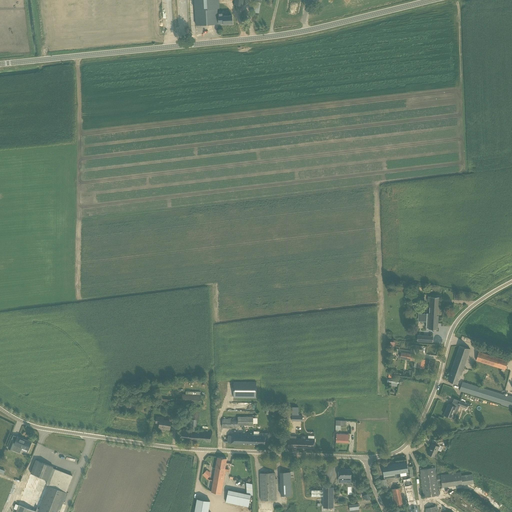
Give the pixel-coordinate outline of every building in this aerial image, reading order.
[(194,0),(195,20),(196,25),(218,24),(218,23),(223,23),(223,24),(232,23),(232,18),(232,14),(223,15),(223,12),(218,12),(218,16),(216,16),(216,12),(215,0),(194,0)] [(428,297),(428,301),(430,302),(428,329),(432,329),(437,329),(439,297),(434,297),(428,297)] [(460,346),(448,381),(453,383),(457,384),(457,383),(459,379),(460,375),(461,376),(470,349),(465,348),(460,346)] [(478,362),(505,370),(508,362),(478,352),(475,361),(475,363),(478,363),(478,362)] [(419,368),(424,368),(425,360),(417,358),(417,359),(414,358),(415,355),(401,353),(400,358),(416,361),(415,363),(414,367),(419,368)] [(389,378),(388,382),(391,383),(391,386),(396,387),(396,384),(399,384),(400,380),(389,378)] [(233,398),(256,398),(256,382),(234,382),(233,398)] [(501,404),(511,407),(511,396),(504,394),(504,395),(462,382),(460,391),(501,404)] [(159,398),(158,402),(200,405),(200,404),(200,399),(201,395),(200,395),(201,392),(191,391),(191,392),(189,392),(186,392),(186,394),(182,394),(182,396),(178,395),(177,398),(177,399),(176,399),(159,398)] [(444,415),(454,419),(459,408),(456,407),(457,404),(452,402),(451,405),(449,404),(444,415)] [(179,434),(178,439),(199,442),(199,441),(202,441),(202,442),(211,443),(212,432),(207,432),(196,431),(197,420),(200,420),(200,408),(192,408),(191,420),(191,423),(190,431),(179,430),(179,434)] [(159,428),(163,429),(163,428),(169,429),(170,424),(171,421),(163,420),(163,418),(157,416),(156,418),(156,423),(159,423),(159,428)] [(222,428),(238,428),(238,425),(253,425),(253,417),(237,417),(238,420),(236,420),(236,419),(222,419),(222,428)] [(336,420),(336,429),(340,429),(340,425),(345,425),(345,421),(336,420)] [(231,443),(265,445),(265,438),(269,438),(270,434),(254,433),(254,435),(231,434),(231,436),(228,436),(228,443),(231,443)] [(336,442),(348,443),(349,435),(336,434),(336,442)] [(10,444),(8,448),(16,451),(17,448),(21,450),(22,447),(28,450),(29,447),(31,442),(20,438),(13,435),(12,439),(10,444)] [(286,442),(286,447),(314,448),(315,443),(315,439),(314,439),(308,439),(305,439),(305,436),(301,436),(301,438),(297,438),(297,436),(290,436),(290,439),(286,439),(286,442)] [(432,456),(435,457),(438,450),(441,452),(443,447),(440,445),(440,444),(446,443),(445,438),(437,440),(437,444),(437,445),(432,443),(427,454),(432,456)] [(212,493),(221,494),(225,469),(226,459),(217,457),(217,462),(212,493)] [(382,465),(384,479),(395,477),(395,478),(400,477),(400,473),(408,472),(407,462),(382,465)] [(439,490),(438,491),(434,468),(420,470),(424,497),(438,495),(438,493),(440,493),(439,490)] [(58,511),(72,476),(54,469),(37,511),(58,511)] [(207,479),(211,473),(206,469),(202,475),(207,479)] [(338,469),(338,483),(351,483),(351,469),(338,469)] [(0,511),(1,511),(13,477),(0,472),(0,511)] [(280,473),(281,496),(291,496),(290,472),(280,473)] [(461,475),(461,472),(440,475),(441,481),(442,487),(462,484),(462,485),(473,483),(471,474),(461,475)] [(260,474),(261,500),(276,499),(275,473),(260,474)] [(378,481),(380,490),(388,488),(386,479),(378,481)] [(246,492),(228,490),(226,502),(249,506),(251,495),(253,483),(247,482),(246,492)] [(324,508),(333,508),(333,487),(324,487),(324,508)] [(392,489),(395,505),(403,503),(400,487),(392,489)] [(196,498),(194,511),(208,511),(210,500),(196,498)]
